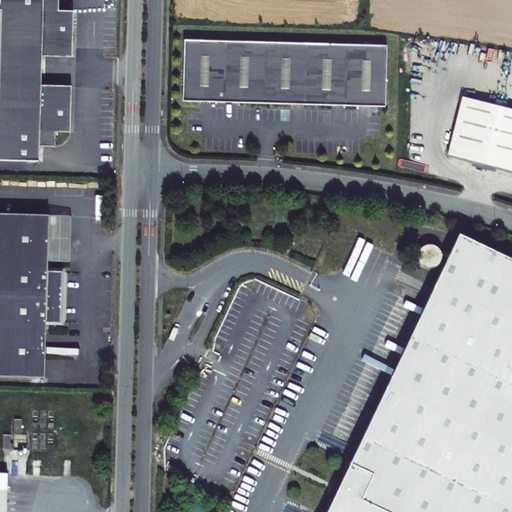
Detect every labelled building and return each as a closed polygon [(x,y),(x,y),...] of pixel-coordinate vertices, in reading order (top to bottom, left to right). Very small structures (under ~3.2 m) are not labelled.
[(0,0),(0,162),(37,164),(38,148),(53,149),(54,134),(68,134),(71,88),(41,87),(42,57),(72,58),(74,12),(59,11),(59,0),(0,0)] [(387,45),(185,40),(183,101),(386,106),(387,45)] [(447,155),(511,171),(511,109),(462,96),(447,155)] [(51,215),(0,212),(0,375),(45,377),(47,322),(62,322),(64,271),(49,270),(51,215)] [(511,511),(511,262),(459,237),(328,511),(511,511)] [(419,269),(439,270),(440,251),(420,250),(419,269)]
